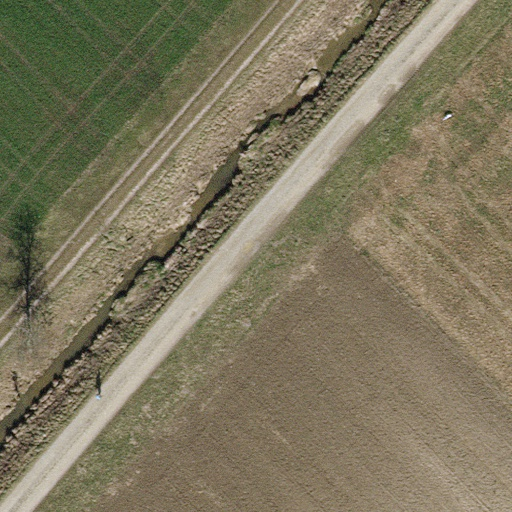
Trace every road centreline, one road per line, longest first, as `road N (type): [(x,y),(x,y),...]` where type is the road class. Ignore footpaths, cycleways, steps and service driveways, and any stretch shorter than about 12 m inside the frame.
road 1 (track): [(10,511),(455,0)]
road 2 (track): [(0,303),(249,0)]
